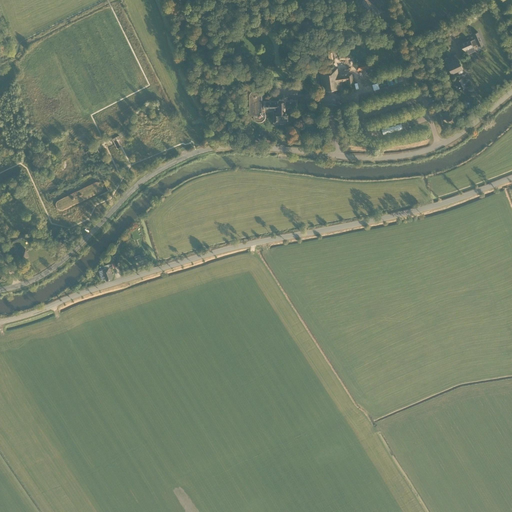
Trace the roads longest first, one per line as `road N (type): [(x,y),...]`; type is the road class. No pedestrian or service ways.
road 1 (tertiary): [(0,289),(55,266),(147,176),(196,151),(227,145),(358,157),(412,153),(457,135),(511,91)]
road 2 (unclassified): [(0,321),(228,248),(391,216),(511,177)]
